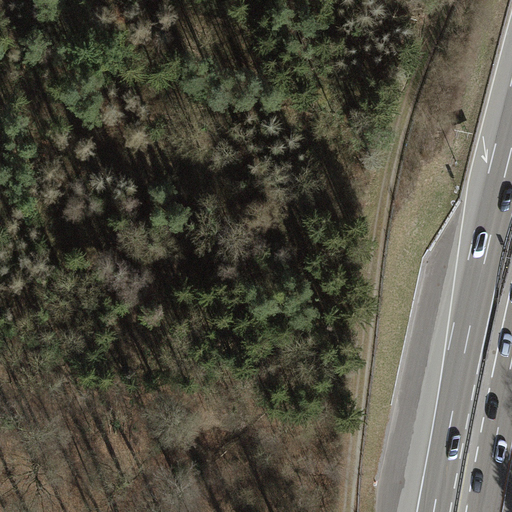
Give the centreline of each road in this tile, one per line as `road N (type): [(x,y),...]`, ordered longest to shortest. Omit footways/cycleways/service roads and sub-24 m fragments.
road 1 (track): [(348,511),(398,139),(455,0)]
road 2 (motorway): [(511,112),(435,511)]
